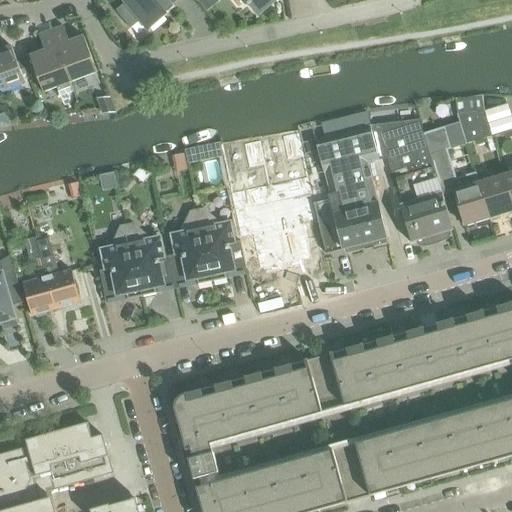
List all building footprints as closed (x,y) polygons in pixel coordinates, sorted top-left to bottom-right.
[(117,12),(131,30),(141,22),(148,31),(167,16),(167,15),(175,8),(173,6),(181,0),(125,0),(124,1),(126,4),(117,12)] [(245,0),(259,16),(278,0),(245,0)] [(64,29),(53,33),(71,84),(98,74),(85,39),(70,44),(64,29)] [(31,60),(25,62),(29,73),(35,71),(44,93),(57,89),(60,98),(75,93),(71,84),(53,33),(39,38),(45,53),(31,59),(31,60)] [(0,92),(25,84),(22,76),(29,73),(25,62),(18,65),(12,48),(0,52),(0,92)] [(485,113),(458,116),(458,118),(467,145),(493,137),(485,113)] [(420,123),(371,129),(380,163),(390,161),(402,208),(401,209),(412,245),(454,232),(420,123)] [(370,166),(380,163),(371,129),(371,127),(317,141),(332,202),(316,206),(328,256),(389,240),(370,166)] [(444,127),(425,133),(441,186),(450,182),(442,155),(451,152),(444,127)] [(265,175),(259,147),(249,149),(254,177),(265,175)] [(511,204),(504,177),(479,185),(490,221),(511,213),(511,204)] [(120,179),(118,184),(120,189),(127,190),(131,186),(130,180),(127,178),(120,179)] [(466,228),(490,221),(479,185),(455,192),(466,228)] [(309,192),(272,201),(287,263),(291,263),(293,267),(303,264),(303,260),(312,257),(304,223),(316,220),(309,192)] [(272,201),(235,210),(241,239),(253,236),(261,270),(272,267),(274,271),(283,269),(283,264),(287,263),(272,201)] [(206,210),(198,212),(214,284),(228,281),(227,275),(248,271),(242,243),(237,245),(232,225),(225,227),(206,210)] [(178,257),(172,258),(177,285),(199,281),(200,287),(214,284),(198,212),(192,213),(181,235),(174,237),(178,257)] [(135,225),(128,226),(143,299),(158,296),(157,290),(177,285),(172,258),(166,259),(162,240),(154,241),(135,225)] [(129,301),(143,299),(128,226),(122,227),(111,250),(103,252),(107,271),(101,272),(107,300),(128,296),(129,301)] [(39,319),(58,314),(38,242),(36,242),(35,238),(26,241),(36,276),(40,275),(42,280),(25,285),(33,317),(36,316),(39,319)] [(49,239),(38,242),(58,314),(77,308),(78,304),(82,303),(73,272),(56,276),(54,271),(58,270),(49,239)] [(11,258),(0,263),(0,325),(16,321),(13,308),(24,305),(11,258)] [(175,404),(175,405),(175,406),(175,407),(175,408),(175,409),(175,410),(175,411),(203,511),(318,511),(348,504),(372,497),(462,472),(511,457),(511,302),(499,307),(185,394),(184,395),(183,395),(182,396),(181,396),(180,397),(179,397),(179,398),(178,399),(177,400),(177,401),(176,402),(176,403),(175,404)] [(0,511),(141,511),(138,503),(113,510),(112,508),(99,511),(57,511),(53,495),(116,477),(111,458),(105,438),(93,441),(88,424),(28,441),(30,448),(0,455),(0,511)]
